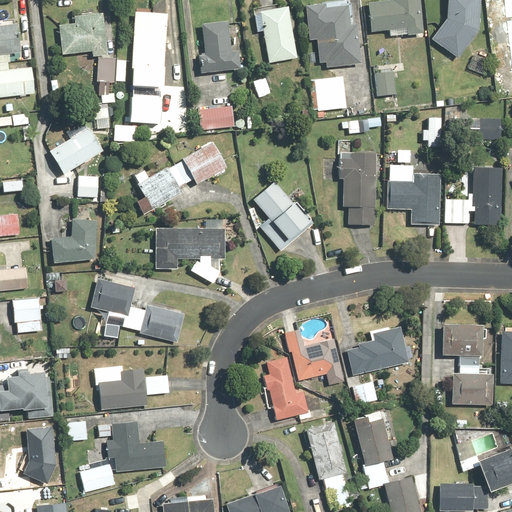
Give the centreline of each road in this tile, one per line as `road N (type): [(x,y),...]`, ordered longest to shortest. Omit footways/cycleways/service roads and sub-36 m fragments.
road 1 (residential): [(223,436),(221,354),(236,329),(281,295),(399,271),(511,276)]
road 2 (unknown): [(30,0),(51,228)]
